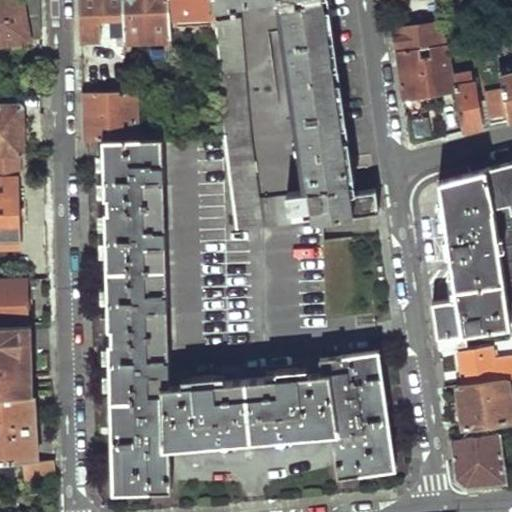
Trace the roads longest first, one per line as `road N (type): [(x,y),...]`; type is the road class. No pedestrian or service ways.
road 1 (residential): [(56,0),(75,511)]
road 2 (residential): [(389,162),(439,511)]
road 3 (residential): [(367,0),(389,162)]
road 4 (residential): [(511,133),(389,162)]
